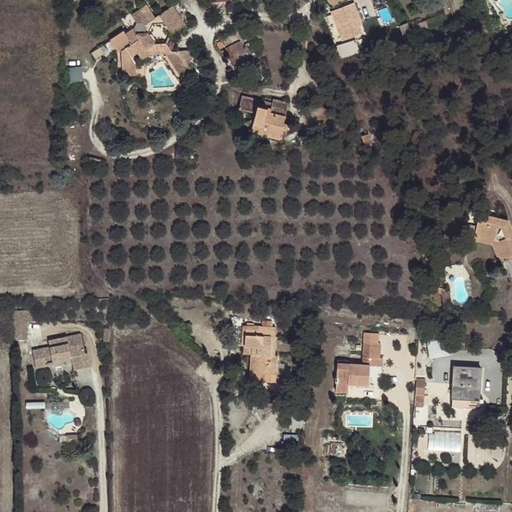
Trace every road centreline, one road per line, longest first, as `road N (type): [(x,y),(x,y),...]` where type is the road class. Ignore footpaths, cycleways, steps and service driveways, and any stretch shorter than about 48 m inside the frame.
road 1 (unknown): [(215,24),(225,98),(182,138),(143,151),(114,140),(101,117),(107,86)]
road 2 (unknown): [(211,511),(217,389),(238,369)]
